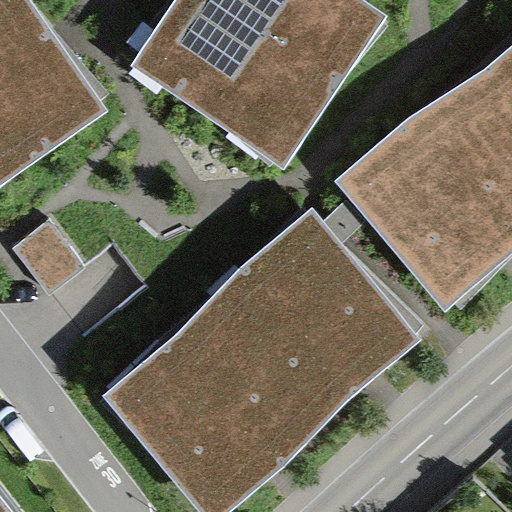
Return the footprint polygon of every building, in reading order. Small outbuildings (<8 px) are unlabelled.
[(29,0),(0,0),(0,175),(102,105),(60,45),(29,0)] [(363,0),(172,0),(134,57),(283,159),(384,13),(363,0)] [(511,43),(486,65),(421,113),(340,175),(448,301),(492,257),(511,244),(511,43)] [(418,335),(314,203),(248,261),(191,320),(108,387),(212,511),(222,511),(270,474),(368,386),(418,335)] [(53,214),(16,241),(50,288),(87,262),(53,214)] [(0,511),(24,511),(0,480),(0,511)]
